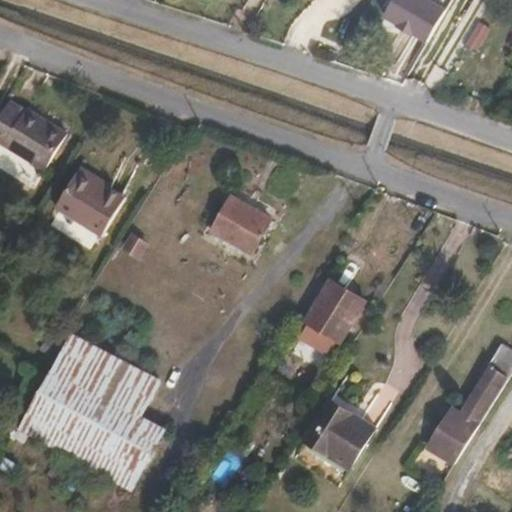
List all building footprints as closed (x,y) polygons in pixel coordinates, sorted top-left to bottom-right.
[(452,11),(432,0),(399,0),(389,18),(432,46),(452,11)] [(466,44),(476,51),(490,30),(480,23),(466,44)] [(26,109),(10,100),(0,115),(0,140),(44,168),(67,131),(28,107),(26,109)] [(115,186),(88,170),(84,176),(112,191),(113,189),(115,186)] [(112,191),(84,176),(64,212),(111,239),(133,201),(113,189),(112,191)] [(270,219),(232,196),(211,230),(250,253),(270,219)] [(151,244),(134,233),(124,250),(140,260),(151,244)] [(367,303),(331,281),(306,320),(330,336),(339,341),(343,343),(367,303)] [(339,341),(330,336),(327,340),(336,345),(339,341)] [(160,383),(73,338),(37,396),(19,426),(130,492),(160,429),(141,419),(160,383)] [(511,370),(511,352),(499,344),(486,366),(489,368),(459,414),(451,409),(427,447),(442,456),(453,463),(511,370)] [(286,381),(265,369),(249,398),(269,411),(286,381)] [(311,428),(353,455),(371,428),(328,401),(311,428)] [(345,468),(353,455),(311,428),(302,441),(345,468)] [(453,463),(442,456),(437,463),(449,470),(453,463)]
